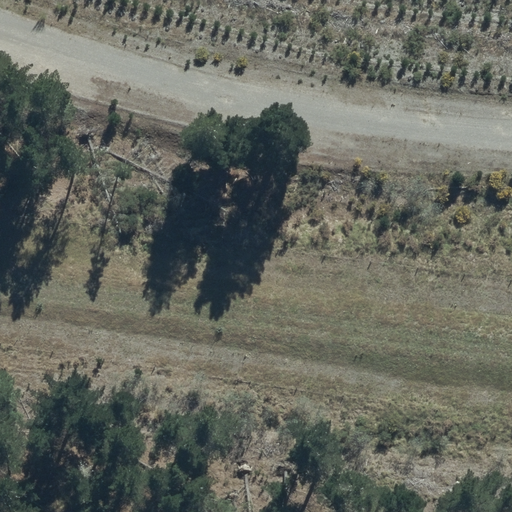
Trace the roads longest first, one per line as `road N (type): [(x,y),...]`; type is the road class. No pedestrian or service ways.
road 1 (unclassified): [(0,27),(189,95),(424,140),(511,142)]
road 2 (track): [(0,293),(511,368)]
